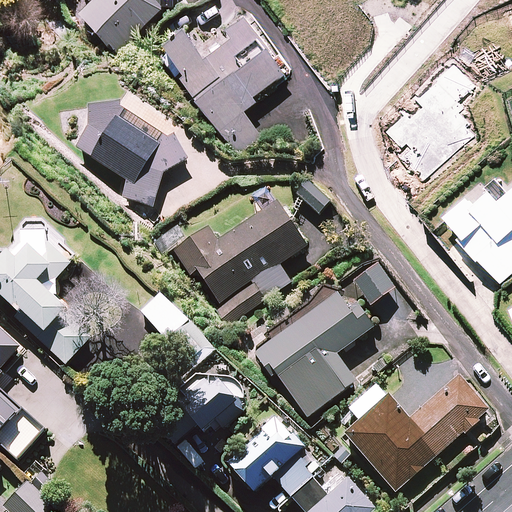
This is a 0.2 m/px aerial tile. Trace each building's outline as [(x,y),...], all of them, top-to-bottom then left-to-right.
[(108,0),(129,30),(176,0),(108,0)] [(214,4),(178,25),(256,127),(289,110),(265,92),(326,55),(287,0),(259,0),(232,29),(214,4)] [(178,153),(202,144),(189,114),(180,118),(134,90),(127,82),(97,85),(93,134),(142,150),(137,176),(167,189),(178,153)] [(511,265),(511,176),(509,179),(493,166),(444,196),(506,270),(511,265)] [(325,229),(286,173),(265,181),(280,200),(238,219),(223,207),(190,226),(234,287),(269,259),(283,277),(311,259),(300,244),(325,229)] [(3,234),(0,237),(0,282),(38,318),(61,286),(38,269),(59,262),(71,241),(47,227),(42,237),(25,221),(10,243),(3,234)] [(392,243),(268,333),(331,407),(442,327),(392,243)] [(149,295),(217,354),(239,331),(184,271),(149,295)] [(0,418),(20,395),(0,373),(0,353),(21,324),(0,310),(0,418)] [(399,377),(359,418),(400,467),(501,391),(475,352),(421,399),(399,377)] [(181,385),(212,415),(245,382),(215,359),(181,385)] [(284,391),(236,448),(263,474),(287,455),(299,477),(328,456),(317,431),(284,391)] [(358,454),(307,499),(316,511),(364,511),(395,486),(358,454)] [(44,471),(32,483),(48,499),(60,487),(44,471)] [(58,511),(30,485),(7,509),(9,511),(58,511)]
